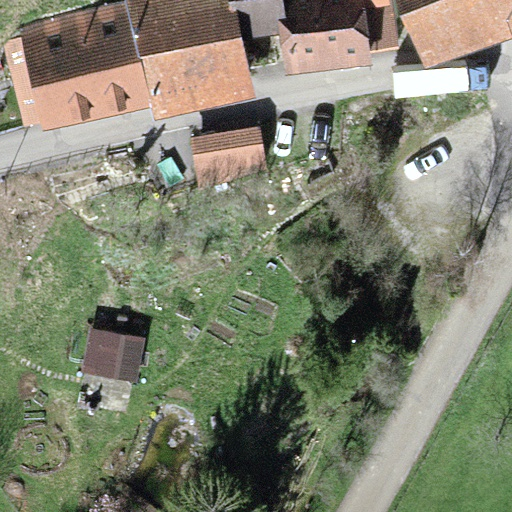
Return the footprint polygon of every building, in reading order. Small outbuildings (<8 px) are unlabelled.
[(214,0),(143,0),(18,38),(45,126),(142,96),(147,112),(240,84),(214,0)] [(264,0),(227,0),(231,27),(267,22),(264,0)] [(354,0),(271,0),(279,65),(360,56),(354,0)] [(511,0),(400,0),(421,58),(511,26),(511,0)] [(423,97),(344,124),(369,196),(448,168),(423,97)]
